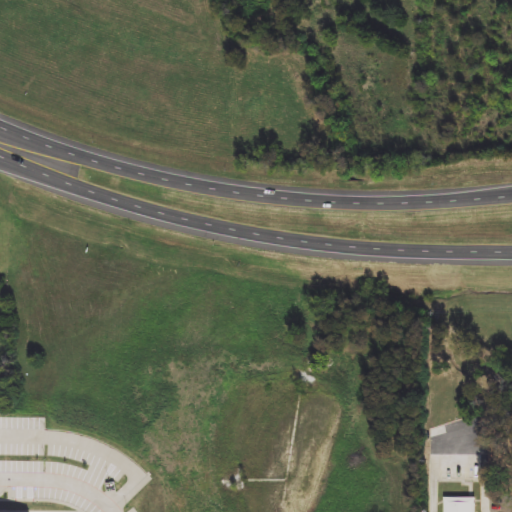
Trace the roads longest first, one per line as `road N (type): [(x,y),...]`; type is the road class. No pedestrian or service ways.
road 1 (primary): [(0,155),(108,197),(252,233),(511,252)]
road 2 (primary): [(511,195),(371,203),(223,191),(104,164),(0,125)]
